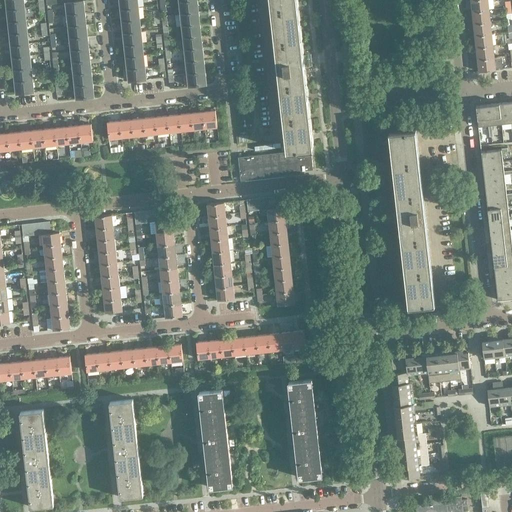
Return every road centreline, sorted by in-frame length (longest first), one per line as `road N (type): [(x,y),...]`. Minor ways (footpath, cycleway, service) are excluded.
road 1 (residential): [(488,319),(463,92)]
road 2 (unclassified): [(346,180),(327,0)]
road 3 (unclassified): [(378,496),(359,334)]
road 4 (residential): [(189,194),(346,180)]
road 5 (unclassified): [(359,334),(346,180)]
road 6 (residential): [(272,144),(258,0)]
road 7 (residential): [(359,334),(488,319)]
road 8 (residential): [(88,335),(74,207)]
road 9 (residential): [(201,321),(189,194)]
